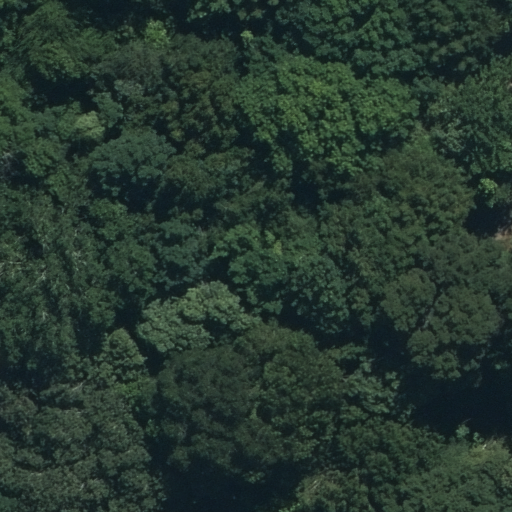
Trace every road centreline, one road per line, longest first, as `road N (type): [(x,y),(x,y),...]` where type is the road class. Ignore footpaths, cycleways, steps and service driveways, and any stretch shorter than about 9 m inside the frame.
road 1 (track): [(511,194),(471,212),(307,233),(0,191)]
road 2 (track): [(290,511),(140,421),(0,398)]
